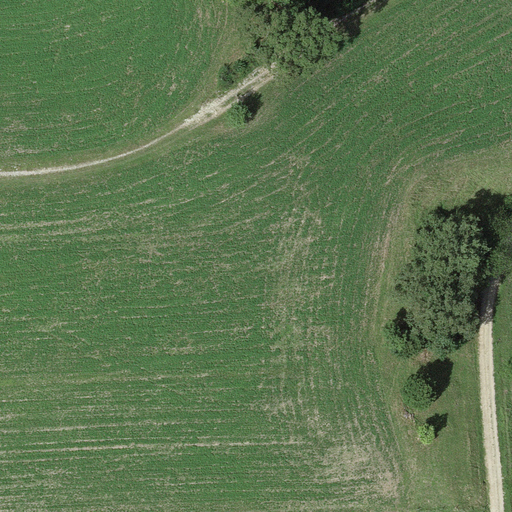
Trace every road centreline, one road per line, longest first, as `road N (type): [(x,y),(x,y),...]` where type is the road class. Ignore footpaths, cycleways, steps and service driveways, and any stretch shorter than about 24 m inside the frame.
road 1 (track): [(0,180),(104,164),(180,137),(373,0)]
road 2 (track): [(511,232),(483,316),(493,511)]
